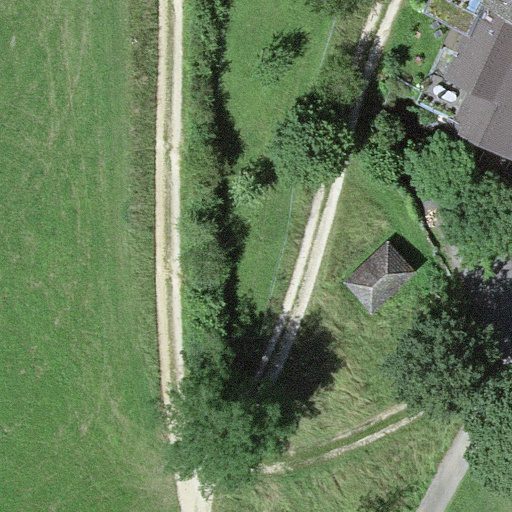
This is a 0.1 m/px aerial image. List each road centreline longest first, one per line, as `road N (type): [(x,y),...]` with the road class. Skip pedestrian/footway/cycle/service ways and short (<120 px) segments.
road 1 (track): [(196,485),(177,369),(173,0)]
road 2 (unclassified): [(434,511),(480,423),(511,381)]
